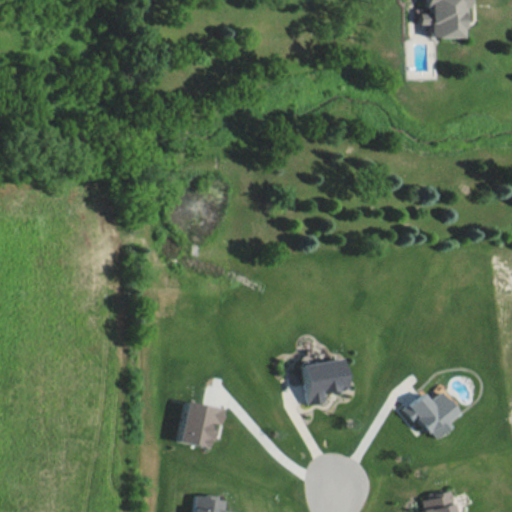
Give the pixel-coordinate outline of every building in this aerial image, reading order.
[(423,0),(423,11),(416,11),(416,23),(427,23),(427,36),(460,36),(459,27),(466,27),(466,0),(423,0)] [(336,358),(295,362),(300,403),(318,401),(316,391),(339,388),(336,358)] [(417,391),(399,405),(427,440),(445,425),(440,420),(452,410),(435,390),(423,399),(417,391)] [(174,440),(203,445),(207,422),(216,423),(219,406),(181,400),(174,440)] [(449,511),(445,489),(415,496),(418,511),(449,511)] [(189,511),(220,511),(222,496),(191,494),(189,511)]
